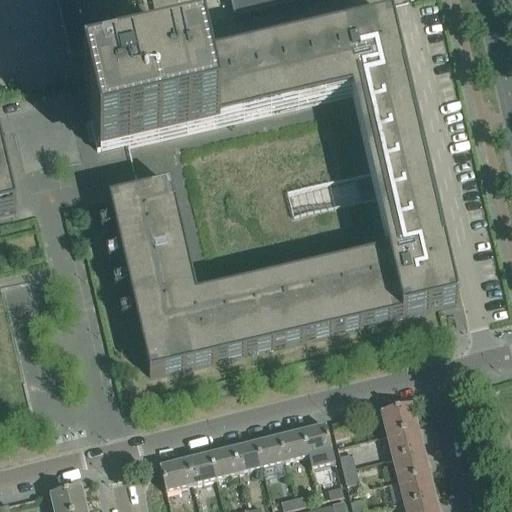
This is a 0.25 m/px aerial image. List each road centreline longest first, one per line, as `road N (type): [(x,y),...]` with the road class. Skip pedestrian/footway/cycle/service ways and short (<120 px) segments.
road 1 (residential): [(111,455),(448,372)]
road 2 (residential): [(67,268),(111,455)]
road 3 (residential): [(482,511),(448,372)]
